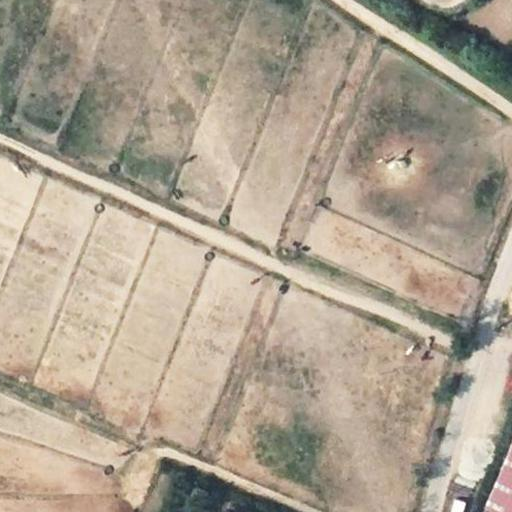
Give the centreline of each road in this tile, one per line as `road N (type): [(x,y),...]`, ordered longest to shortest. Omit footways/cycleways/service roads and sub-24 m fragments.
road 1 (track): [(0,136),(481,353)]
road 2 (unclassified): [(511,260),(434,511)]
